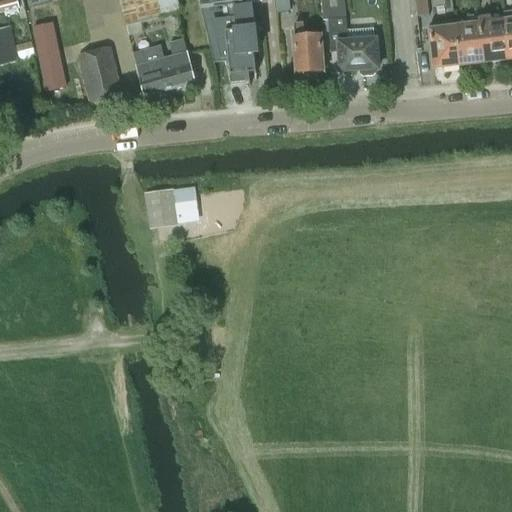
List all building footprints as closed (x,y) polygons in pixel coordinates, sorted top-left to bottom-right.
[(8,0),(0,2),(0,14),(4,14),(5,18),(18,14),(20,20),(26,19),(21,0),(8,0)] [(49,0),(28,0),(30,9),(51,4),(49,0)] [(117,0),(127,36),(143,32),(141,24),(178,13),(176,6),(178,5),(176,0),(117,0)] [(198,0),(200,9),(227,6),(241,5),(240,0),(198,0)] [(290,12),(288,0),(275,0),(278,14),(290,12)] [(342,0),(330,0),(322,1),(324,22),(328,22),(345,21),(342,0)] [(413,0),(416,18),(428,17),(426,0),(413,0)] [(227,6),(200,9),(213,60),(227,58),(230,84),(248,82),(249,82),(248,71),(254,70),(255,70),(253,55),(257,55),(252,6),(227,9),(227,6)] [(511,12),(503,13),(504,23),(509,61),(511,60),(511,12)] [(483,19),(479,20),(484,64),(485,64),(497,62),(509,61),(504,23),(490,25),(489,19),(483,19)] [(468,27),(455,29),(459,67),(484,64),(479,20),(474,20),(468,21),(468,27)] [(345,21),(328,22),(330,54),(339,53),(340,73),(360,72),(360,75),(362,77),(372,76),(374,74),(374,71),(377,71),(375,42),(374,42),(373,30),(346,32),(345,21)] [(294,39),(296,77),(307,76),(310,78),(317,77),(320,75),(322,75),(320,38),(304,39),(303,24),(293,25),(294,39)] [(48,25),(33,28),(45,94),(64,90),(58,62),(52,63),(50,55),(54,54),(48,25)] [(439,31),(439,25),(428,26),(434,70),(459,67),(455,29),(439,31)] [(8,28),(0,30),(0,67),(33,58),(31,49),(16,54),(8,28)] [(168,45),(172,58),(163,61),(162,61),(170,91),(194,85),(183,42),(168,45)] [(109,48),(78,57),(90,106),(121,98),(109,48)] [(134,55),(138,68),(136,68),(144,99),(170,91),(162,61),(163,61),(160,48),(134,55)] [(196,212),(192,190),(172,193),(172,191),(144,195),(149,228),(177,224),(175,215),(196,212)]
